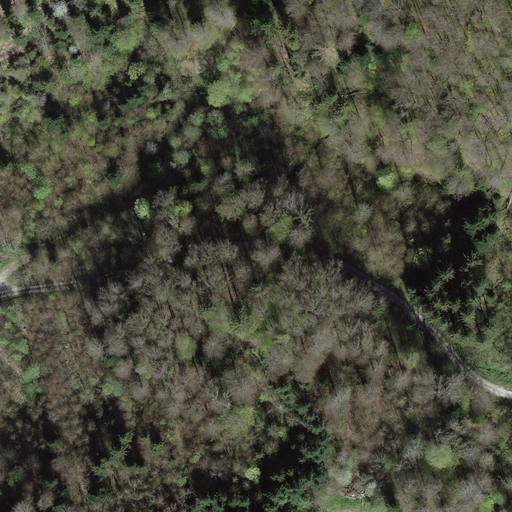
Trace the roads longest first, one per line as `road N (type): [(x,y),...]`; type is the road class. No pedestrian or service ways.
road 1 (track): [(511,395),(468,372),(381,289),(284,242),(0,296)]
road 2 (track): [(0,275),(124,196),(198,98),(247,0)]
